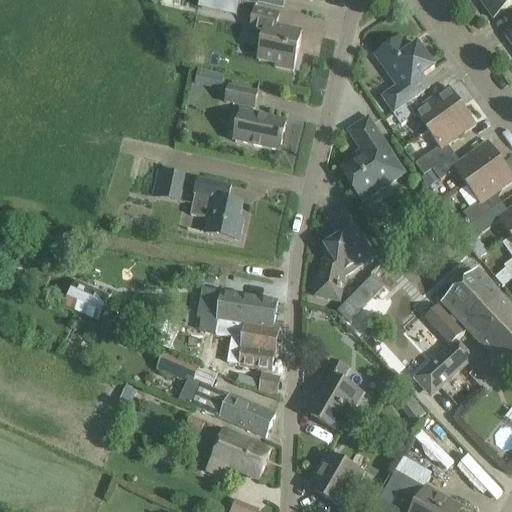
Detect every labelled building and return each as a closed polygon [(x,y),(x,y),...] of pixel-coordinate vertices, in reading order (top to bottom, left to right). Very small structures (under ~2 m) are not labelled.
[(203,0),(201,9),(220,13),(223,0),(203,0)] [(511,5),(511,0),(484,0),(481,3),(493,20),(511,5)] [(276,65),(275,68),(293,72),(302,32),(277,27),(279,15),(255,10),(250,30),(264,33),(258,61),(276,65)] [(395,113),(414,99),(425,92),(417,81),(435,69),(418,45),(409,51),(400,39),(376,56),(393,80),(397,77),(402,84),(384,98),(395,113)] [(215,74),(211,90),(221,92),(222,89),(223,89),(225,79),(224,78),(224,76),(215,74)] [(267,118),(251,115),(252,110),(254,110),(257,94),(230,88),(226,104),(242,107),(234,143),(260,148),(280,152),(286,123),(267,118)] [(428,132),(462,107),(449,88),(420,108),(414,99),(395,113),(393,115),(401,126),(416,116),(428,132)] [(424,177),(454,155),(448,146),(476,126),(462,107),(428,132),(439,148),(415,165),(424,177)] [(362,203),(406,175),(369,118),(348,131),(362,154),(365,151),(367,155),(358,161),(357,160),(341,170),(362,203)] [(460,163),(454,155),(424,177),(433,170),(440,181),(441,182),(456,171),(468,187),(502,162),(488,143),(460,163)] [(511,183),(511,176),(502,162),(468,187),(479,203),(464,214),(472,225),(493,210),(487,201),(511,183)] [(429,189),(440,181),(433,170),(424,177),(422,178),(429,189)] [(180,204),(186,177),(159,172),(153,198),(180,204)] [(232,187),(212,183),(197,180),(190,216),(208,220),(205,235),(220,238),(239,242),(244,221),(240,220),(243,204),(222,200),(225,187),(232,188),(232,187)] [(499,206),(493,210),(472,225),(480,237),(500,222),(511,238),(511,237),(511,208),(505,214),(499,206)] [(374,258),(354,227),(343,210),(327,220),(339,238),(332,243),(331,244),(329,245),(327,247),(326,249),(327,252),(330,253),(329,255),(323,259),(317,285),(327,300),(342,290),(344,277),(374,258)] [(511,237),(511,238),(503,244),(511,257),(511,261),(504,267),(506,269),(511,277),(511,237)] [(511,280),(511,277),(506,269),(495,278),(503,287),(511,280)] [(443,302),(469,330),(501,299),(476,271),(443,302)] [(367,305),(385,287),(373,275),(355,294),(367,305)] [(107,297),(75,283),(64,307),(97,322),(107,297)] [(215,335),(232,338),(244,340),(244,339),(245,339),(246,331),(259,334),(260,328),(273,330),(278,303),(202,290),(198,318),(217,321),(215,335)] [(511,363),(511,310),(501,299),(469,330),(491,354),(483,361),(498,377),(511,363)] [(140,337),(157,345),(168,322),(150,314),(140,337)] [(244,340),(232,338),(228,363),(240,365),(239,367),(271,372),(274,356),(278,357),(280,347),(276,346),(278,331),(273,330),(260,328),(259,334),(246,331),(245,339),(244,339),(244,340)] [(375,353),(392,370),(408,354),(391,337),(375,353)] [(455,342),(415,378),(432,397),(472,360),(455,342)] [(275,416),(212,390),(219,375),(165,352),(157,371),(188,383),(180,403),(266,439),(275,416)] [(342,384),(349,371),(332,362),(312,397),(327,406),(318,421),(341,434),(363,395),(342,384)] [(257,380),(239,375),(237,382),(255,388),(257,380)] [(131,405),(136,393),(126,388),(121,401),(131,405)] [(200,435),(206,423),(192,416),(186,428),(200,435)] [(445,481),(473,452),(436,416),(408,446),(445,481)] [(271,450),(253,443),(223,431),(207,471),(224,478),(227,469),(259,482),(271,450)] [(363,475),(346,465),(328,455),(313,482),(322,488),(318,495),(335,505),(343,510),(363,475)] [(404,459),(398,474),(428,487),(434,472),(404,459)] [(459,511),(461,509),(426,489),(419,502),(413,511),(459,511)] [(52,495),(48,504),(60,509),(64,500),(52,495)]
